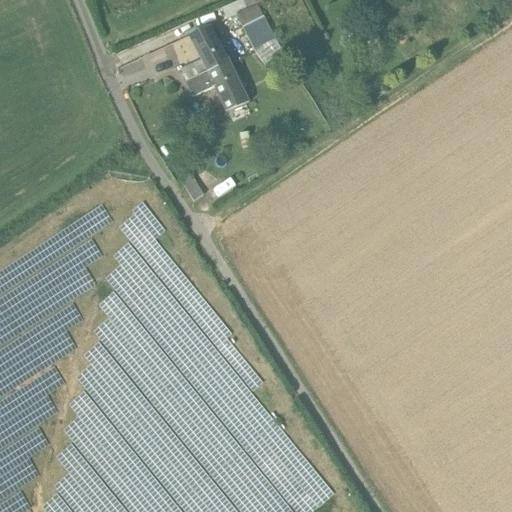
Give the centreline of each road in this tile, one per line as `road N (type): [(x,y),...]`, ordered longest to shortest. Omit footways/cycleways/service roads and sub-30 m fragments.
road 1 (track): [(358,511),(140,166),(66,0)]
road 2 (track): [(192,252),(511,42)]
